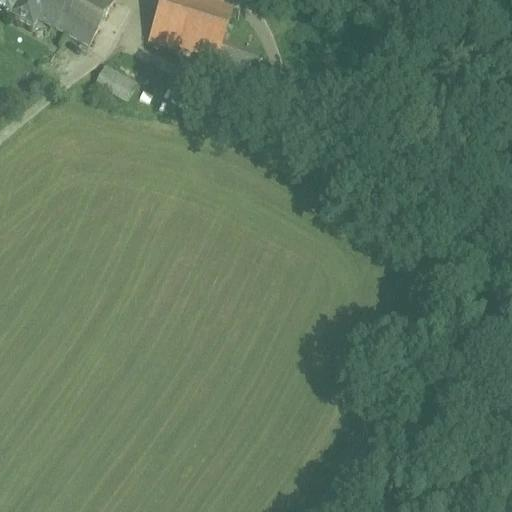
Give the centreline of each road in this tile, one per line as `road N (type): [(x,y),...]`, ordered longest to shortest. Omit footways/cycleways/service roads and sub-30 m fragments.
road 1 (unclassified): [(317,511),(370,431),(463,229),(511,177)]
road 2 (track): [(463,229),(307,132),(283,73),(236,0)]
